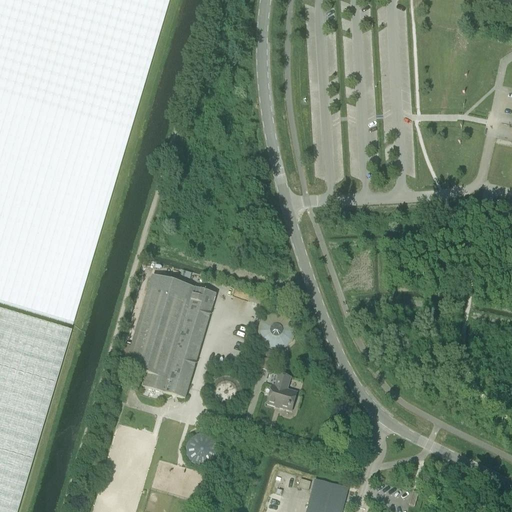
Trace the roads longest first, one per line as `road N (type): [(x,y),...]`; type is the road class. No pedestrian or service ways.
road 1 (tertiary): [(511,485),(383,419),(343,367),(306,273),(279,170),(263,89),(265,0)]
road 2 (unknown): [(61,511),(213,0)]
